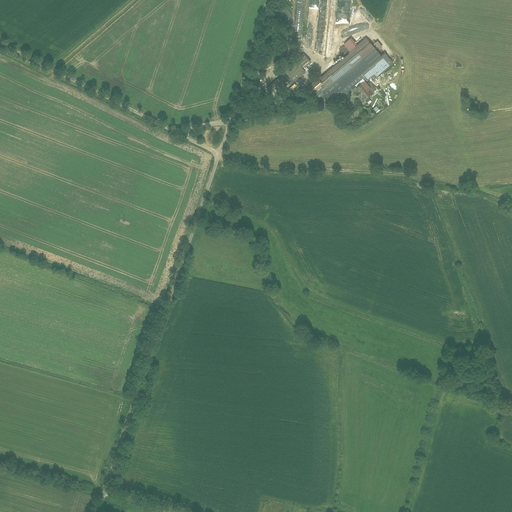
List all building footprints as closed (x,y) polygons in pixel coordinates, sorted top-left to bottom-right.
[(317,45),(320,0),(311,0),(309,44),(317,45)] [(303,36),(304,5),(299,5),(298,9),(296,9),(296,19),(298,19),(297,36),(303,36)] [(376,43),(382,49),(385,47),(380,40),(376,43)] [(352,52),(352,50),(352,49),(352,48),(351,46),(350,45),(349,45),(348,44),(346,44),(345,44),(344,44),(343,45),(342,46),(341,47),(340,48),(340,49),(340,51),(340,52),(341,53),(341,54),(342,55),(344,56),(345,56),(346,56),(348,56),(349,56),(350,55),(351,54),(352,53),(352,52)] [(308,85),(315,93),(361,55),(357,50),(324,77),(321,74),(308,85)] [(314,58),(308,54),(305,59),(311,63),(314,58)] [(256,65),(260,70),(271,61),(267,56),(256,65)] [(384,57),(372,67),(379,75),(391,66),(384,57)] [(342,97),(371,72),(359,58),(331,82),(333,83),(322,93),(329,100),(338,92),(342,97)] [(281,73),(290,84),(304,71),(295,61),(281,73)] [(353,89),(363,101),(373,92),(363,80),(353,89)] [(357,103),(348,111),(353,118),(363,109),(357,103)]
